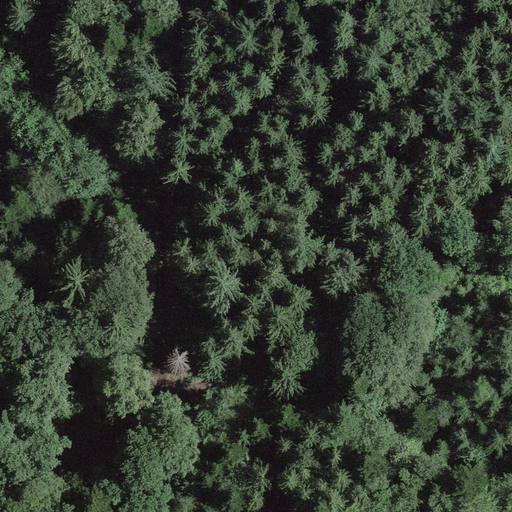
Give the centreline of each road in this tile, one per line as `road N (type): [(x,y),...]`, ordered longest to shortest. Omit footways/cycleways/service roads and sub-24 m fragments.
road 1 (track): [(511,198),(0,508)]
road 2 (track): [(222,0),(155,171),(169,405)]
